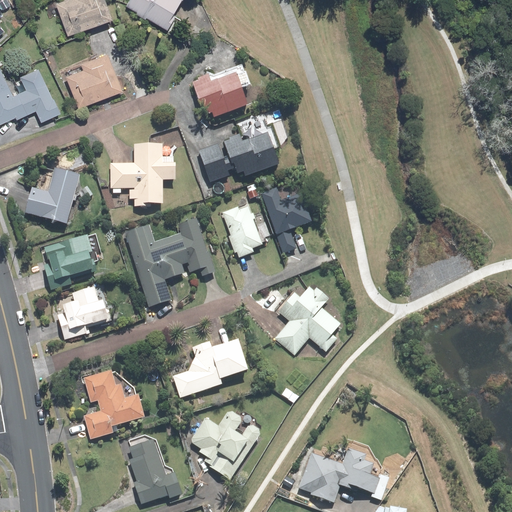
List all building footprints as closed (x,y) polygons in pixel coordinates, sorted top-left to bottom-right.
[(114,19),(107,0),(69,0),(57,4),(67,34),(114,19)] [(182,0),(132,0),(129,6),(169,30),(174,22),(170,20),(182,0)] [(84,71),(67,77),(78,109),(126,92),(111,50),(80,61),(84,71)] [(243,65),(194,84),(206,116),(214,114),(216,120),(262,103),(257,88),(252,89),(243,65)] [(4,68),(0,69),(0,125),(37,110),(42,122),(61,114),(41,68),(22,76),(28,89),(15,94),(4,68)] [(223,143),(199,152),(211,184),(244,172),(246,178),(281,165),(270,134),(249,142),(245,133),(222,141),(223,143)] [(163,145),(135,144),(134,165),(112,165),(111,194),(122,194),(122,191),(132,192),(131,200),(136,200),(136,207),(163,207),(164,180),(176,181),(177,158),(162,158),(163,145)] [(68,227),(82,176),(58,169),(51,193),(34,188),(26,215),(68,227)] [(283,191),(264,197),(282,256),(299,251),(292,230),(312,224),(303,195),(286,201),(283,191)] [(222,214),(231,236),(228,237),(235,255),(238,254),(241,261),(256,255),(254,249),(264,245),(250,208),(241,212),(239,207),(222,214)] [(150,227),(126,234),(149,309),(172,302),(166,282),(184,277),(182,269),(189,267),(191,274),(198,272),(201,279),(214,275),(197,219),(179,225),(182,235),(155,243),(150,227)] [(89,236),(46,248),(50,264),(44,266),(52,292),(72,287),(70,278),(95,271),(91,253),(93,252),(89,236)] [(299,291),(280,313),(290,321),(274,341),(295,359),(311,340),(325,352),(337,338),(333,334),(339,327),(321,310),(331,298),(312,283),(303,294),(299,291)] [(64,314),(59,315),(65,341),(89,335),(88,328),(112,322),(107,299),(101,301),(98,288),(73,293),(76,305),(62,308),(64,314)] [(195,358),(188,371),(172,376),(180,399),(223,386),(221,380),(248,372),(238,339),(211,347),(210,342),(192,348),(195,358)] [(101,411),(84,415),(91,440),(116,434),(114,425),(145,418),(139,395),(124,398),(121,386),(117,387),(113,371),(84,379),(90,403),(98,401),(101,411)] [(285,388),(281,396),(297,405),(301,398),(285,388)] [(231,480),(260,434),(262,431),(230,410),(219,428),(207,420),(192,443),(202,450),(200,453),(208,458),(205,464),(231,480)] [(173,469),(165,465),(157,440),(145,436),(129,441),(135,459),(130,461),(137,483),(135,484),(141,504),(168,495),(170,500),(184,496),(175,468),(173,469)] [(344,464),(310,453),(298,492),(335,504),(340,487),(381,500),(388,478),(372,473),(375,464),(365,460),(367,454),(349,448),(344,464)]
